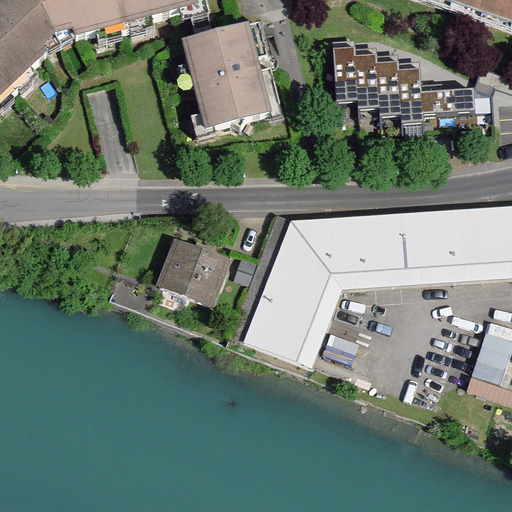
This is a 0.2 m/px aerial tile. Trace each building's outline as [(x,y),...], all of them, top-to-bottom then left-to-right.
[(5,0),(0,5),(0,99),(45,57),(76,41),(196,9),(193,0),(5,0)] [(511,0),(421,0),(511,30),(511,0)] [(252,30),(185,49),(209,139),(276,120),(252,30)] [(340,49),(344,104),(366,102),(367,120),(409,117),(410,128),(502,121),(499,84),(429,90),(427,70),(405,72),(404,53),(362,57),(361,48),(340,49)] [(511,210),(292,226),(245,346),(299,369),(301,364),(334,280),(511,269),(511,210)] [(231,269),(178,248),(161,291),(214,312),(231,269)] [(256,269),(243,265),(236,283),(249,287),(256,269)] [(511,338),(493,333),(475,392),(511,402),(511,379),(511,376),(511,338)]
